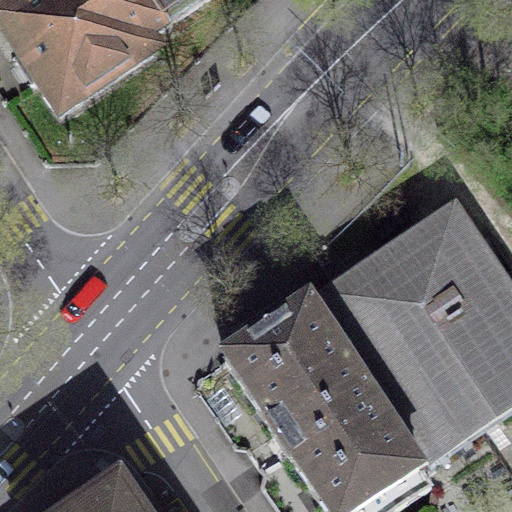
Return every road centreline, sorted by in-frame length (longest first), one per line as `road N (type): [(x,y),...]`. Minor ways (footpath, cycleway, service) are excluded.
road 1 (primary): [(408,0),(91,335)]
road 2 (residential): [(91,335),(206,511)]
road 3 (residential): [(0,204),(91,335)]
road 4 (primary): [(91,335),(0,440)]
